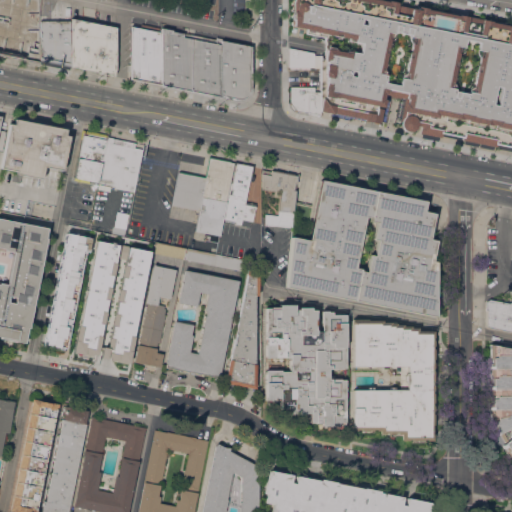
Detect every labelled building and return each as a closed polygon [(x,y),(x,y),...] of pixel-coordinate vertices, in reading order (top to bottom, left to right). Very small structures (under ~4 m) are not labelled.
[(324,90),(323,90),(325,82),(324,81),(325,76),(323,76),(323,69),(324,69),(324,64),(325,64),(325,61),(323,60),(325,48),(333,49),(333,48),(335,48),(334,50),(350,52),(350,51),(359,53),(360,42),(353,41),(353,38),(311,30),(311,29),(292,25),(292,20),(292,11),(291,10),(292,1),(292,0),(382,0),(387,1),(387,0),(396,1),(394,14),(408,17),(410,7),(417,9),(417,6),(427,7),(426,8),(457,15),(457,14),(467,16),(466,20),(480,23),(481,19),(490,21),(511,25),(511,129),(493,126),(494,124),(490,124),(465,120),(466,119),(461,118),(461,119),(436,114),(436,117),(406,111),(404,116),(407,115),(408,115),(409,115),(411,115),(412,115),(414,116),(415,117),(416,119),(417,119),(417,120),(429,123),(428,127),(441,130),(440,137),(419,133),(420,126),(417,126),(416,128),(414,130),(411,131),(409,132),(406,131),(404,130),(402,128),(401,126),(400,125),(400,122),(401,120),(399,120),(404,97),(399,96),(399,97),(389,96),(390,94),(385,94),(382,110),(381,110),(379,122),(364,120),(364,118),(333,112),(332,112),(320,110),(322,97),(326,104),(334,105),(365,112),(365,111),(374,113),(375,107),(376,107),(376,105),(342,98),(342,97),(336,96),(336,97),(323,95),(324,90)] [(39,62),(39,63),(18,59),(18,58),(0,54),(0,12),(10,14),(9,19),(12,19),(12,17),(15,18),(15,20),(16,20),(17,16),(36,20),(36,36),(39,36),(39,62)] [(70,18),(115,27),(115,70),(113,75),(70,66),(70,20),(70,18)] [(70,66),(69,68),(39,62),(39,36),(39,20),(70,20),(70,66)] [(159,29),(160,85),(128,78),(127,71),(126,71),(126,65),(130,65),(129,25),(159,29)] [(190,91),(160,85),(159,29),(190,36),(190,91)] [(218,42),(219,97),(190,91),(190,36),(218,42)] [(250,45),(250,89),(249,93),(246,97),(241,99),(236,100),(219,97),(218,42),(219,39),(250,45)] [(319,67),(288,67),(288,48),(314,53),(314,55),(319,55),(319,67)] [(289,87),(314,87),(314,92),(319,92),(320,110),(319,116),(296,111),(293,110),(291,107),(290,105),(290,102),(289,87)] [(65,130),(65,135),(69,136),(62,169),(44,166),(42,179),(16,173),(16,171),(0,167),(9,123),(13,124),(14,120),(65,130)] [(493,145),(494,137),(462,133),(461,141),(493,145)] [(135,142),(134,147),(142,149),(133,192),(114,188),(114,186),(98,183),(97,183),(97,182),(74,177),(83,134),(106,138),(107,137),(135,142)] [(195,230),(199,210),(171,205),(177,172),(204,177),(208,158),(233,163),(219,234),(195,230)] [(235,163),(252,166),(244,202),(256,204),(252,221),(241,219),(240,224),(234,223),(235,221),(223,219),(228,194),(230,195),(232,189),(229,189),(235,163)] [(277,216),(280,191),(261,189),(261,174),(264,170),(270,171),(297,176),(296,183),(294,183),(294,190),(295,190),(291,227),(265,225),(265,214),(277,216)] [(354,300),(285,287),(290,237),(308,240),(320,181),(375,192),(424,202),(423,211),(434,213),(428,239),(435,240),(431,261),(435,262),(435,316),(354,300)] [(0,218),(47,228),(45,238),(47,238),(29,328),(27,328),(24,343),(0,338),(0,282),(7,284),(13,252),(0,249),(0,218)] [(105,232),(111,233),(112,226),(125,229),(124,236),(125,236),(145,240),(143,251),(123,247),(103,243),(105,232)] [(66,348),(44,344),(45,341),(43,340),(44,338),(47,327),(48,327),(50,317),(48,317),(49,314),(51,314),(53,304),(51,303),(52,300),(53,300),(55,289),(54,289),(55,286),(56,287),(58,276),(57,276),(57,272),(59,272),(61,262),(60,262),(60,259),(62,259),(64,249),(62,248),(63,243),(65,243),(67,234),(65,234),(66,233),(67,233),(68,231),(84,234),(83,237),(91,238),(88,252),(85,251),(66,348)] [(183,259),(153,253),(155,242),(185,248),(183,259)] [(97,280),(85,277),(92,243),(96,244),(96,243),(98,243),(97,249),(103,250),(97,280)] [(245,260),(243,271),(183,259),(185,248),(245,260)] [(145,290),(134,287),(140,257),(145,258),(146,253),(149,253),(148,255),(152,256),(145,290)] [(152,265),(176,269),(170,298),(167,298),(166,299),(158,298),(157,304),(164,305),(164,308),(165,308),(164,315),(165,315),(159,343),(157,343),(155,352),(162,354),(160,367),(133,361),(137,344),(138,345),(147,303),(145,303),(152,265)] [(219,378),(165,367),(166,364),(165,364),(173,321),(193,325),(190,335),(192,335),(189,352),(197,354),(206,310),(204,310),(207,294),(199,292),(196,306),(177,302),(184,269),(238,281),(219,378)] [(224,383),(228,359),(230,360),(246,275),(245,274),(246,269),(258,271),(258,295),(254,295),(255,389),(224,383)] [(85,285),(110,290),(106,313),(104,313),(96,351),(73,346),(85,285)] [(130,358),(107,353),(115,315),(112,315),(117,291),(142,297),(130,358)] [(511,330),(485,325),(485,308),(484,308),(484,300),(487,299),(507,302),(511,299),(511,330)] [(345,368),(340,368),(340,369),(327,369),(327,379),(345,379),(345,422),(339,422),(339,426),(321,426),(321,422),(309,422),(309,413),(270,413),(270,400),(265,400),(265,370),(280,370),(280,371),(288,371),(288,357),(265,357),(264,308),(270,308),(270,307),(278,307),(278,305),(293,305),(293,309),(298,309),(298,307),(310,307),(310,310),(315,310),(315,331),(320,331),(320,311),(327,311),(327,312),(331,312),(331,314),(344,314),(345,368)] [(434,440),(427,440),(427,439),(424,439),(424,442),(412,442),(411,439),(408,440),(401,441),(401,434),(397,434),(397,432),(394,432),(394,436),(389,436),(389,433),(386,433),(386,434),(379,434),(379,430),(376,430),(376,429),(373,429),(373,432),(360,432),(360,429),(359,429),(358,427),(352,427),(352,390),(367,390),(367,387),(372,387),(372,390),(389,390),(389,387),(394,387),(394,390),(407,390),(407,382),(405,383),(405,380),(404,380),(404,375),(405,375),(405,373),(407,373),(407,366),(394,366),(394,368),(388,369),(388,366),(372,366),(372,368),(367,368),(367,366),(352,366),(351,319),(367,319),(367,320),(382,320),(382,322),(390,322),(390,323),(395,323),(395,325),(402,324),(402,326),(410,326),(410,328),(417,328),(417,331),(432,331),(434,440)] [(511,457),(510,456),(502,448),(501,445),(505,442),(499,433),(496,435),(492,434),(493,432),(490,424),(488,413),(487,395),(488,380),(488,364),(488,344),(511,349),(511,457)] [(0,398),(7,400),(7,399),(15,401),(14,406),(12,406),(11,413),(12,413),(8,433),(5,432),(0,452),(0,398)] [(35,511),(12,511),(8,511),(31,398),(58,404),(35,511)] [(61,419),(63,407),(86,412),(84,424),(61,419)] [(71,506),(100,511),(126,511),(146,428),(89,416),(71,506)] [(39,511),(67,511),(86,424),(84,424),(61,419),(45,500),(42,500),(39,511)] [(192,511),(207,440),(194,438),(194,437),(166,432),(153,429),(136,511),(192,511)] [(200,511),(256,511),(256,465),(226,450),(227,446),(223,446),(219,444),(214,442),(200,511)] [(269,511),(272,503),(264,501),(265,493),(263,491),(265,483),(263,483),(264,477),(265,477),(267,469),(290,474),(289,480),(293,481),(295,474),(319,479),(320,477),(334,480),(335,482),(362,487),(364,487),(378,489),(378,491),(402,496),(400,503),(405,504),(406,497),(429,501),(427,510),(430,510),(429,511),(269,511)]
